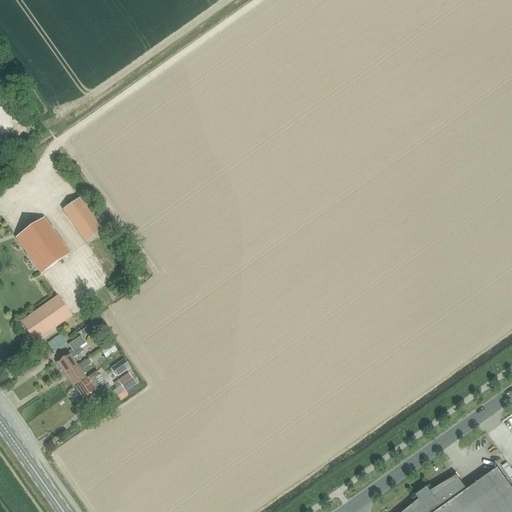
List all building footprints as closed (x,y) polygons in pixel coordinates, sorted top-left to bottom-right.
[(84,243),(101,231),(79,198),(62,210),(84,243)] [(40,274),(69,255),(43,218),(15,238),(40,274)] [(34,343),(71,317),(56,296),(19,322),(34,343)] [(60,334),(46,342),(51,351),(65,343),(60,334)] [(77,367),(71,359),(82,352),(79,347),(85,343),(80,337),(68,345),(73,351),(68,355),(55,364),(64,376),(77,367)] [(105,358),(116,350),(111,344),(100,352),(105,358)] [(64,376),(72,388),(85,379),(80,371),(90,364),(87,359),(77,367),(64,376)] [(85,379),(72,388),(81,400),(94,391),(100,386),(94,379),(99,376),(96,371),(85,379)] [(128,373),(117,381),(125,392),(135,384),(128,373)] [(511,511),(511,490),(497,470),(465,493),(456,479),(431,497),(429,495),(421,501),(422,503),(409,511),(511,511)]
